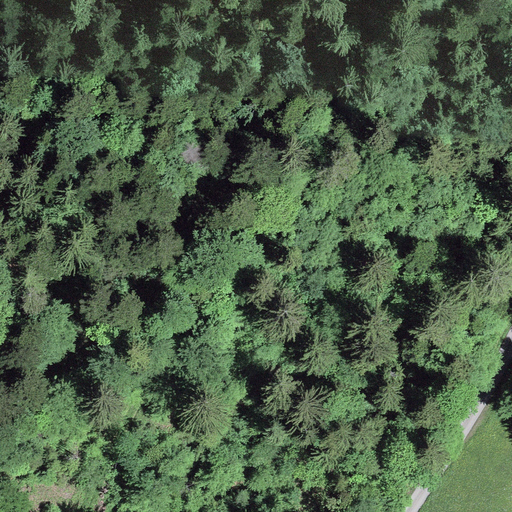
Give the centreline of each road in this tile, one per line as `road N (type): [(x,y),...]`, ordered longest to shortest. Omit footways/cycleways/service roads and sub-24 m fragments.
road 1 (track): [(84,511),(195,295),(203,214),(236,162),(238,111),(265,41),(267,0)]
road 2 (unclassified): [(511,341),(411,511)]
